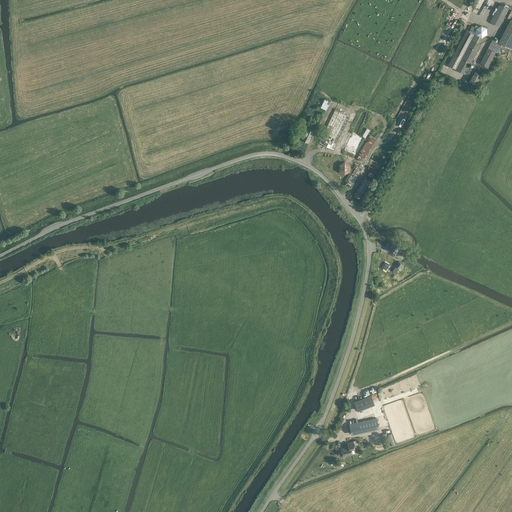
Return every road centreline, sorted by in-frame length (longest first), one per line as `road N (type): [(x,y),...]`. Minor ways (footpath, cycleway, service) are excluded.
road 1 (unclassified): [(0,258),(56,227),(254,154),(289,158),(327,180),(361,221),(371,262),(326,412),(263,511)]
road 2 (track): [(470,0),(344,200)]
road 3 (track): [(180,309),(165,309),(154,401),(120,511)]
road 4 (track): [(390,119),(356,110),(337,152),(323,149),(306,165)]
